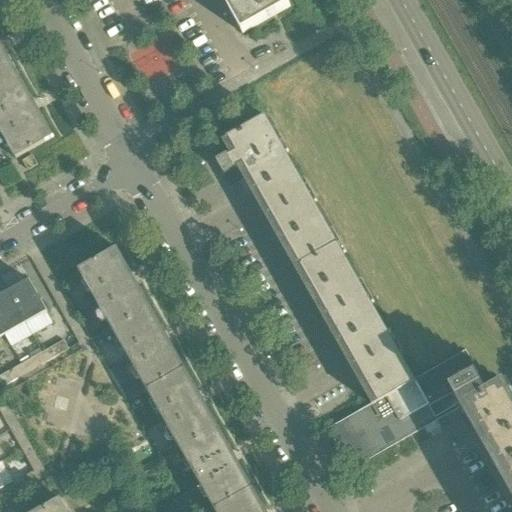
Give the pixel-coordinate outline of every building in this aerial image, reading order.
[(222,0),(242,34),(286,10),(280,0),(222,0)] [(0,131),(15,159),(54,138),(36,106),(3,48),(0,43),(0,131)] [(372,406),(373,405),(423,377),(415,381),(265,117),(226,138),(227,140),(228,139),(235,153),(228,157),(227,156),(217,162),(224,175),(225,174),(231,186),(248,176),(376,402),(372,404),(372,405),(372,406)] [(22,161),(28,171),(37,165),(32,156),(22,161)] [(87,286),(104,316),(121,345),(138,375),(155,405),(172,435),(188,464),(205,495),(215,511),(265,511),(234,456),(200,396),(166,336),(132,277),(117,249),(79,270),(87,286)] [(28,281),(8,292),(26,323),(46,312),(47,312),(41,300),(42,300),(39,295),(38,296),(29,280),(28,280),(28,281)] [(0,296),(0,326),(5,335),(26,323),(8,292),(8,290),(7,291),(7,292),(0,296)] [(64,341),(49,349),(54,358),(69,350),(64,341)] [(54,358),(49,349),(36,357),(41,365),(54,358)] [(372,406),(372,405),(335,426),(356,463),(422,425),(424,430),(436,423),(439,427),(440,427),(429,407),(452,394),(449,389),(475,374),(474,373),(473,374),(462,355),(423,377),(373,405),(372,406)] [(18,367),(22,376),(36,368),(31,359),(18,367)] [(134,392),(121,365),(112,369),(125,396),(134,392)] [(13,369),(2,376),(7,385),(18,378),(13,369)] [(481,385),(475,374),(449,389),(452,394),(460,408),(461,408),(461,407),(465,405),(511,487),(511,398),(503,383),(484,393),(480,385),(481,385)] [(13,415),(5,399),(0,402),(0,412),(4,420),(13,415)] [(24,434),(15,419),(6,424),(15,439),(24,434)] [(17,443),(26,459),(35,453),(26,438),(17,443)] [(35,453),(26,459),(33,471),(25,476),(31,487),(49,477),(35,453)] [(67,511),(60,499),(36,511),(67,511)]
